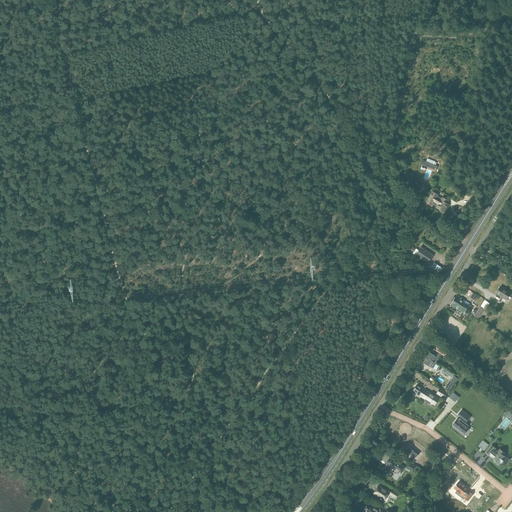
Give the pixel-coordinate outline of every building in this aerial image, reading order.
[(438,166),(426,162),(425,166),(436,171),(438,166)] [(433,204),(437,206),(436,207),(444,212),(449,204),(446,203),(447,200),(442,197),(441,198),(438,196),(439,195),(432,191),(426,202),(433,206),(433,204)] [(470,211),(479,197),(474,193),(465,207),(470,211)] [(421,247),(416,255),(428,264),(433,256),(421,247)] [(434,263),(431,267),(440,273),(442,269),(434,263)] [(511,293),(501,286),(496,293),(506,300),(511,293)] [(452,302),(450,305),(464,313),(470,304),(456,296),(455,298),(453,297),(450,302),(452,302)] [(474,316),(478,319),(480,316),(484,309),(480,307),(474,316)] [(429,353),(427,357),(436,363),(439,359),(437,357),(429,353)] [(423,363),(431,367),(433,368),(436,363),(427,357),(423,363)] [(431,393),(417,385),(413,391),(425,399),(424,401),(430,404),(431,403),(435,405),(439,399),(435,396),(436,394),(432,391),(431,393)] [(440,388),(437,393),(445,398),(448,393),(440,388)] [(457,419),(453,425),(457,428),(460,431),(465,434),(469,429),(466,426),(468,424),(469,425),(470,425),(467,422),(471,417),(462,410),(458,415),(461,417),(460,418),(461,418),(459,420),(458,420),(457,419)] [(483,441),(479,447),(484,451),(488,445),(483,441)] [(496,449),(492,446),(486,453),(490,456),(491,455),(493,457),(493,458),(495,459),(494,461),(499,465),(500,464),(502,460),(505,463),(509,459),(504,455),(505,454),(500,450),(498,452),(495,449),(496,449)] [(410,447),(407,451),(416,458),(419,454),(410,447)] [(386,464),(387,465),(383,472),(391,478),(394,473),(397,474),(398,472),(402,474),(406,467),(390,458),(386,464)] [(416,466),(410,462),(406,468),(412,472),(416,466)] [(459,482),(454,488),(456,490),(457,491),(455,493),(462,499),(464,497),(465,498),(468,501),(473,495),(470,492),(469,492),(468,491),(468,490),(459,482)] [(374,494),(379,497),(379,498),(384,502),(387,497),(389,494),(396,499),(399,494),(392,490),(390,493),(379,486),(374,494)]
